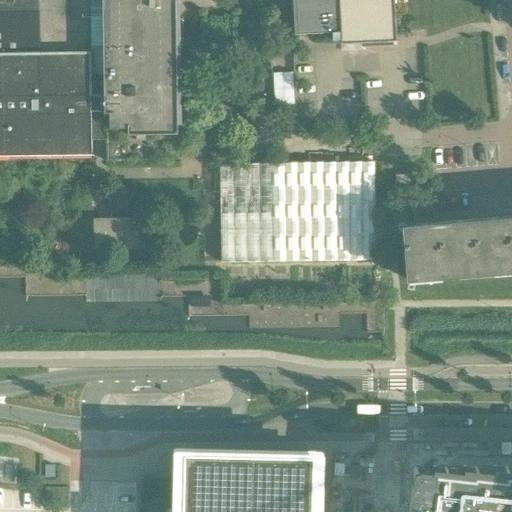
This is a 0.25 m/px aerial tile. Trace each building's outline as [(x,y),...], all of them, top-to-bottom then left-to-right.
[(0,0),(0,155),(91,154),(91,140),(105,140),(105,162),(171,161),(170,133),(176,133),(175,41),(181,41),(182,41),(182,19),(180,19),(180,20),(175,20),(174,0),(0,0)] [(332,41),(340,40),(340,44),(355,43),(396,41),(393,0),(291,0),(294,35),(331,32),(332,41)] [(373,162),(219,164),(221,262),(376,260),(373,162)] [(410,175),(395,175),(395,185),(410,184),(410,175)] [(391,192),(391,202),(410,201),(409,191),(391,192)] [(401,229),(405,276),(406,280),(511,270),(511,216),(401,225),(402,229),(401,229)] [(93,219),(94,249),(147,248),(146,218),(93,219)] [(311,511),(312,473),(312,472),(312,457),(312,455),(310,454),(185,451),(183,452),(182,454),(182,469),(182,470),(180,511),(311,511)] [(0,458),(0,483),(16,485),(19,460),(0,458)] [(54,465),(45,465),(45,477),(54,477),(54,465)] [(413,469),(407,511),(511,511),(511,466),(498,466),(497,469),(470,468),(469,471),(443,468),(442,472),(413,469)]
